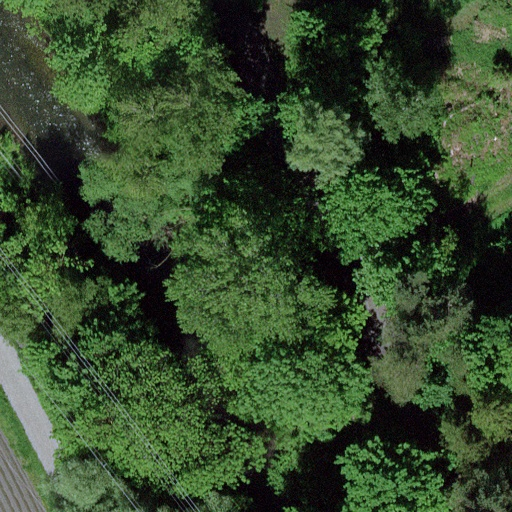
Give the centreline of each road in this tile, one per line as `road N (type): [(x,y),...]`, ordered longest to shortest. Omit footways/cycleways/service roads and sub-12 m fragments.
road 1 (track): [(461,511),(280,127),(210,0)]
road 2 (track): [(351,275),(511,175)]
road 3 (track): [(0,349),(82,511)]
